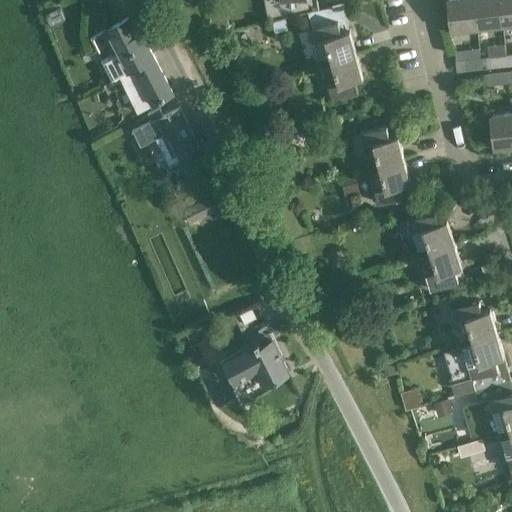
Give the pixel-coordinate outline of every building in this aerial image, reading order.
[(279,0),(282,11),(268,14),(270,20),(319,8),(317,0),(279,0)] [(478,28),(474,0),(447,0),(452,31),(478,28)] [(474,0),(478,28),(503,25),(499,0),(474,0)] [(511,0),(499,0),(503,25),(511,23),(511,0)] [(224,27),(221,10),(211,12),(214,28),(224,27)] [(135,65),(154,57),(133,15),(91,37),(113,80),(121,76),(137,68),(135,65)] [(331,55),(332,58),(356,51),(350,29),(342,31),(338,19),(310,27),(320,58),(331,55)] [(483,69),(481,57),(480,57),(479,48),(449,51),(454,73),(483,69)] [(332,58),(333,63),(322,67),(331,98),(358,90),(355,79),(364,76),(356,51),(332,58)] [(481,57),(483,69),(508,66),(506,54),(481,57)] [(137,68),(121,76),(139,110),(151,104),(173,93),(154,57),(135,65),(137,68)] [(511,82),(511,70),(486,73),(488,85),(511,82)] [(148,112),(151,120),(132,129),(132,130),(134,129),(141,144),(160,135),(165,147),(170,145),(176,159),(199,148),(180,107),(163,114),(159,107),(148,112)] [(511,145),(511,112),(491,115),(495,148),(511,145)] [(390,136),(386,124),(359,131),(367,163),(379,160),(380,164),(404,158),(398,134),(390,136)] [(380,164),(380,166),(368,169),(377,203),(405,196),(402,184),(410,182),(404,158),(380,164)] [(360,192),(356,177),(341,180),(345,196),(360,192)] [(189,222),(214,212),(209,200),(184,210),(189,222)] [(430,249),(454,242),(447,218),(452,216),(448,204),(408,218),(418,248),(429,245),(430,249)] [(430,249),(432,254),(422,258),(428,275),(426,276),(430,289),(464,277),(461,266),(462,265),(454,242),(430,249)] [(471,334),(473,339),(497,331),(490,307),(482,310),(478,298),(451,306),(460,337),(471,334)] [(473,339),(474,342),(442,352),(455,395),(510,377),(497,331),(473,339)] [(256,343),(224,358),(246,402),(268,391),(265,384),(289,372),(272,339),(261,345),(259,341),(259,340),(255,342),(256,343)] [(511,384),(510,377),(455,395),(475,389),(478,401),(462,406),(471,436),(509,425),(510,430),(511,429),(511,384)] [(448,398),(434,402),(438,416),(452,411),(448,398)] [(511,429),(510,430),(511,434),(501,438),(511,476),(511,429)]
